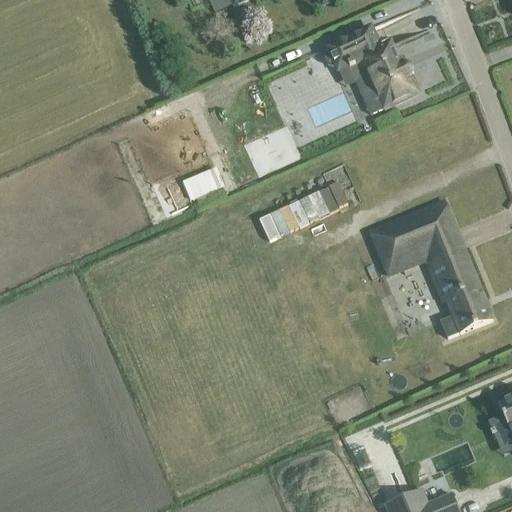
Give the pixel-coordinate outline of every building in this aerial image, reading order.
[(230,0),(234,9),(253,0),(230,0)] [(382,52),(371,30),(328,49),(331,55),(328,57),(326,61),(327,64),(329,67),(333,69),(337,68),(339,73),(350,68),(351,70),(356,68),(355,65),(362,62),(385,111),(419,95),(411,79),(413,78),(413,77),(414,75),(414,73),(413,72),(413,71),(412,70),(411,69),(409,68),(407,68),(405,68),(402,70),(392,48),(382,52)] [(445,203),(427,211),(372,233),(390,277),(427,262),(444,303),(447,302),(454,317),(441,323),(448,341),(494,322),(445,203)] [(511,400),(499,407),(508,428),(510,428),(511,432),(511,400)] [(423,491),(385,507),(387,511),(459,511),(452,495),(429,504),(423,491)]
